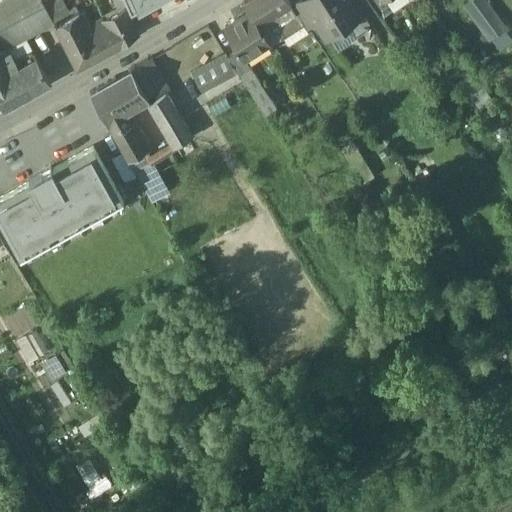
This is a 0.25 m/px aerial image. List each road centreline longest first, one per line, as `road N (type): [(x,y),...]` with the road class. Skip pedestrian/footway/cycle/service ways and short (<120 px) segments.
road 1 (track): [(0,415),(57,511),(313,511),(511,397)]
road 2 (secondary): [(215,0),(0,124)]
